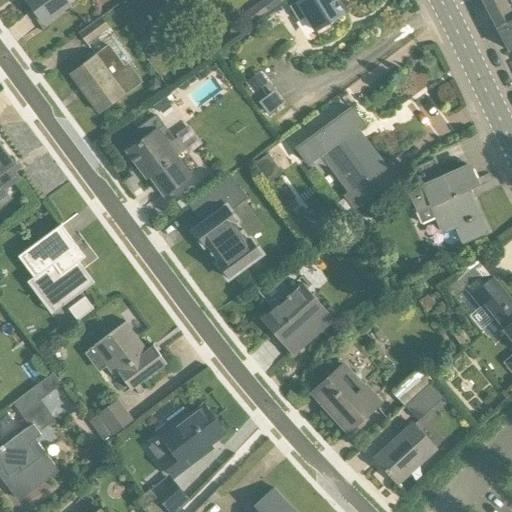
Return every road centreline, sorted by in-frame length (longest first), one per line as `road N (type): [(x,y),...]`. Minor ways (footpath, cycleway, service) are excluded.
road 1 (residential): [(365,511),(226,359),(0,53)]
road 2 (tertiary): [(511,145),(439,0)]
